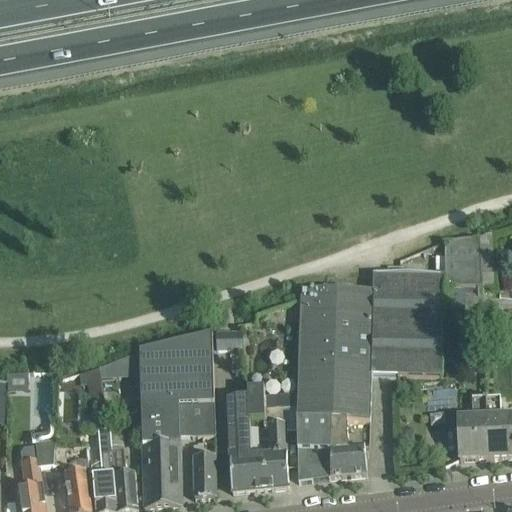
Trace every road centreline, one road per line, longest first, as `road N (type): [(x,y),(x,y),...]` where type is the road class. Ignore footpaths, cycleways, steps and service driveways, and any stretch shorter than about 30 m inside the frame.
road 1 (motorway): [(0,59),(327,0)]
road 2 (secondary): [(352,511),(511,490)]
